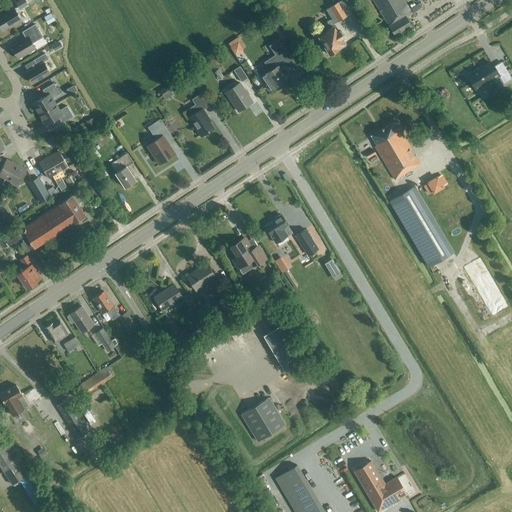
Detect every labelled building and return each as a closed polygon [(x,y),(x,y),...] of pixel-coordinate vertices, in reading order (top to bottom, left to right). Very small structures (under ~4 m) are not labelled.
[(25,0),(21,0),(16,3),(20,10),(28,5),(25,0)] [(405,16),(411,12),(403,0),(373,0),(394,35),(411,25),(405,16)] [(339,21),(346,16),(338,3),(330,7),(339,21)] [(62,7),(55,11),(59,18),(66,14),(62,7)] [(15,26),(22,22),(14,9),(0,16),(0,28),(2,31),(13,24),(15,26)] [(55,20),(51,13),(44,18),(48,25),(55,20)] [(338,48),(337,48),(344,44),(341,38),(343,37),(339,31),(337,32),(333,26),(330,20),(323,24),(326,30),(327,32),(319,37),(324,45),(319,48),(324,56),(328,53),(329,54),(338,48)] [(32,43),(42,37),(35,25),(22,32),(26,38),(11,47),(18,59),(35,49),(32,43)] [(271,70),(266,73),(267,73),(260,78),(269,91),(275,86),(275,87),(286,79),(279,68),(291,60),(279,42),(271,47),(277,56),(266,64),(271,70)] [(43,62),(48,59),(45,54),(34,60),(37,66),(26,72),(32,84),(50,73),(43,62)] [(504,83),(511,79),(502,62),(494,67),(492,63),(479,71),(477,69),(467,75),(476,91),(499,76),(504,83)] [(240,66),(234,70),(241,82),(247,78),(240,66)] [(238,112),(252,102),(239,83),(225,92),(238,112)] [(38,114),(56,104),(52,98),(60,94),(54,84),(43,90),(46,96),(32,104),(38,114)] [(173,88),(176,98),(183,95),(180,85),(173,88)] [(172,94),(168,87),(160,91),(165,99),(172,94)] [(192,100),(195,104),(189,109),(193,115),(188,118),(201,136),(213,128),(206,117),(207,116),(203,110),(210,105),(202,93),(192,100)] [(56,104),(38,114),(44,125),(58,117),(62,123),(73,117),(67,106),(59,110),(56,104)] [(159,164),(175,154),(167,142),(173,138),(160,119),(148,127),(156,140),(147,146),(159,164)] [(375,146),(395,180),(421,164),(395,121),(371,136),(376,145),(375,146)] [(69,130),(63,133),(69,142),(88,130),(84,123),(69,131),(69,130)] [(101,148),(111,142),(110,140),(114,138),(109,130),(95,139),(101,148)] [(91,143),(85,147),(94,160),(100,156),(91,143)] [(375,154),(373,150),(365,154),(368,158),(375,154)] [(59,151),(49,157),(61,178),(64,176),(61,171),(68,167),(59,151)] [(117,160),(111,164),(117,172),(115,173),(125,187),(135,180),(126,167),(133,162),(127,153),(117,160)] [(452,153),(442,161),(458,181),(468,172),(452,153)] [(49,157),(39,163),(48,179),(50,178),(53,176),(61,189),(66,186),(61,178),(49,157)] [(6,186),(17,165),(6,159),(0,171),(0,176),(5,179),(2,184),(6,186)] [(17,165),(6,186),(9,188),(12,183),(18,186),(27,170),(17,165)] [(40,204),(50,198),(38,177),(28,183),(40,204)] [(46,180),(50,186),(55,183),(51,177),(46,180)] [(437,177),(428,183),(434,191),(442,186),(437,177)] [(455,252),(415,185),(414,186),(389,201),(428,267),(429,268),(455,252)] [(52,187),(47,190),(52,199),(57,196),(52,187)] [(21,237),(20,237),(23,242),(29,238),(35,247),(72,223),(72,224),(85,215),(77,204),(81,201),(76,194),(72,197),(72,196),(59,204),(25,227),(23,225),(16,230),(21,237)] [(275,220),(265,226),(276,243),(292,233),(280,215),(274,219),(275,220)] [(304,229),(294,236),(307,255),(317,249),(304,229)] [(8,245),(20,237),(21,237),(16,230),(4,238),(0,241),(0,242),(4,248),(8,245)] [(258,246),(252,249),(245,239),(232,247),(238,256),(232,260),(237,267),(250,259),(255,266),(266,259),(258,246)] [(38,250),(30,253),(32,259),(40,256),(38,250)] [(36,281),(41,278),(26,256),(20,260),(26,268),(17,274),(27,289),(36,282),(36,281)] [(196,291),(216,278),(207,263),(186,276),(196,291)] [(497,315),(511,305),(511,293),(494,268),(480,277),(475,269),(469,273),(497,315)] [(228,280),(221,285),(227,294),(234,290),(228,280)] [(176,305),(184,300),(174,285),(154,297),(162,311),(174,303),(176,305)] [(208,301),(224,291),(221,286),(205,296),(208,301)] [(102,313),(106,310),(112,320),(119,315),(113,306),(114,305),(110,300),(109,300),(103,291),(93,298),(98,305),(97,305),(102,313)] [(204,314),(210,310),(202,297),(195,301),(204,314)] [(195,320),(202,315),(195,305),(188,310),(195,320)] [(82,333),(94,325),(81,306),(69,314),(70,315),(67,317),(72,323),(74,321),(82,333)] [(119,318),(128,330),(135,325),(127,313),(119,318)] [(54,343),(68,334),(60,321),(53,325),(52,324),(45,328),(54,343)] [(271,350),(290,339),(282,325),(263,336),(271,350)] [(107,351),(115,347),(103,328),(95,333),(107,351)] [(68,352),(80,344),(75,337),(64,344),(68,352)] [(296,366),(303,379),(320,370),(314,357),(296,366)] [(276,368),(288,372),(291,365),(278,361),(276,368)] [(80,384),(86,393),(111,376),(106,368),(80,384)] [(16,385),(0,394),(0,396),(5,405),(12,416),(28,406),(22,395),(16,385)] [(258,442),(285,425),(269,398),(241,414),(258,442)] [(89,433),(68,400),(58,406),(79,439),(89,433)] [(29,474),(9,440),(0,445),(0,465),(12,485),(29,474)] [(406,494),(396,477),(385,484),(371,461),(354,471),(378,511),(406,494)] [(275,478),(294,511),(325,511),(297,465),(275,478)] [(54,492),(45,467),(33,471),(44,502),(53,499),(51,493),(54,492)]
